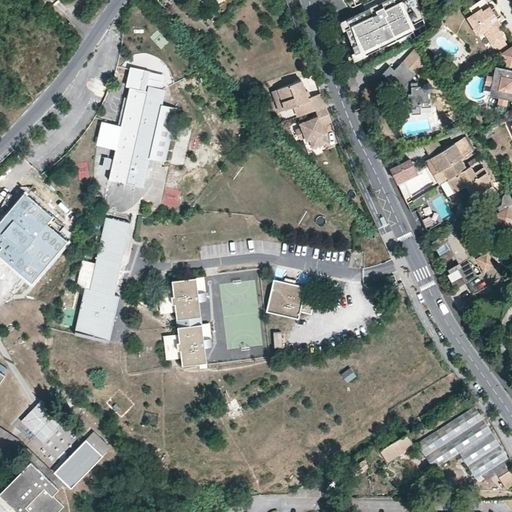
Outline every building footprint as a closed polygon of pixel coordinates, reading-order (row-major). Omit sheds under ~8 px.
[(417,0),(395,0),(348,20),(351,27),(347,29),(356,52),(361,50),(363,54),(429,26),(417,0)] [(489,0),(484,0),(472,7),(476,13),(474,18),(481,30),(487,31),(496,47),(507,40),(502,32),(507,29),(499,17),(494,9),(489,0)] [(499,6),(494,9),(499,17),(504,14),(499,6)] [(476,13),(472,7),(467,10),(481,34),(487,31),(481,30),(474,18),(476,13)] [(511,47),(501,54),(507,62),(510,67),(511,66),(511,47)] [(428,61),(415,49),(402,62),(415,74),(428,61)] [(432,84),(428,83),(425,84),(423,88),(418,88),(417,83),(411,83),(411,85),(408,82),(415,74),(402,62),(394,70),(390,66),(387,70),(383,74),(389,80),(391,79),(392,80),(389,83),(398,91),(402,85),(405,88),(405,93),(403,93),(403,102),(410,101),(411,112),(421,111),(421,105),(429,105),(428,93),(429,93),(433,91),(434,87),(432,84)] [(490,83),(492,73),(494,73),(495,68),(491,67),(489,75),(486,74),(484,82),(490,83)] [(511,70),(505,69),(501,68),(501,69),(495,68),(494,73),(492,73),(490,83),(484,82),(482,92),(498,96),(497,98),(506,100),(507,98),(511,98),(511,70)] [(199,77),(189,80),(191,87),(201,84),(199,77)] [(305,91),(301,80),(278,89),(285,109),(299,104),(304,102),(308,112),(315,110),(326,106),(321,93),(310,97),(308,98),(305,91)] [(152,86),(151,92),(168,96),(169,90),(152,86)] [(168,96),(151,92),(133,88),(131,98),(120,150),(118,160),(115,171),(113,180),(148,188),(150,178),(152,168),(154,159),(165,106),(168,96)] [(120,150),(131,98),(127,98),(117,149),(120,150)] [(308,112),(304,102),(299,104),(303,114),(308,112)] [(169,162),(181,110),(165,106),(154,159),(169,162)] [(328,112),(326,106),(315,110),(318,116),(300,123),(301,127),(305,137),(306,140),(309,139),(313,148),(328,142),(325,133),(321,125),(324,124),(331,121),(328,112)] [(305,137),(301,127),(295,129),(300,139),(305,137)] [(443,150),(435,155),(443,169),(438,171),(444,181),(447,179),(467,168),(461,158),(472,151),(464,137),(443,150)] [(443,150),(437,139),(423,147),(430,157),(435,155),(443,150)] [(443,169),(435,155),(430,157),(438,171),(443,169)] [(106,169),(115,171),(118,160),(108,158),(106,169)] [(411,158),(393,166),(399,179),(402,185),(408,201),(427,193),(411,158)] [(88,162),(76,163),(78,180),(90,178),(88,162)] [(470,166),(467,168),(447,179),(455,192),(466,185),(473,196),(494,184),(484,168),(474,173),(470,166)] [(434,174),(440,184),(444,181),(438,171),(434,174)] [(177,208),(182,191),(166,187),(161,204),(177,208)] [(0,247),(0,255),(32,282),(67,241),(66,240),(46,223),(52,215),(24,192),(8,210),(0,220),(0,243),(2,245),(0,247)] [(511,205),(511,196),(511,195),(507,194),(504,196),(503,199),(503,201),(504,203),(503,204),(505,209),(511,205)] [(428,227),(430,227),(444,219),(433,198),(421,204),(417,206),(422,216),(428,227)] [(509,229),(511,227),(511,205),(505,209),(503,204),(497,207),(500,212),(497,214),(499,217),(494,220),(497,225),(502,222),(504,226),(506,224),(509,229)] [(131,222),(106,217),(99,248),(124,254),(131,222)] [(459,224),(432,239),(439,253),(447,267),(471,254),(467,248),(471,246),(467,238),(463,240),(459,233),(463,231),(459,224)] [(124,254),(99,248),(97,256),(122,261),(124,254)] [(498,261),(491,249),(478,256),(484,269),(498,261)] [(122,261),(97,256),(91,281),(116,287),(122,261)] [(469,259),(446,272),(453,286),(465,279),(468,285),(472,292),(489,283),(479,264),(477,265),(469,259)] [(191,285),(190,277),(172,279),(174,295),(171,296),(172,304),(175,303),(179,341),(177,341),(177,349),(180,349),(182,365),(200,363),(199,355),(204,354),(204,349),(205,349),(205,346),(213,346),(212,338),(204,338),(204,336),(202,336),(202,332),(197,332),(194,309),(199,308),(198,303),(200,303),(200,300),(207,299),(206,291),(199,292),(198,290),(196,290),(196,285),(191,285)] [(296,283),(284,281),(274,278),(267,311),(299,318),(307,286),(296,283)] [(116,287),(91,281),(90,288),(114,294),(116,287)] [(90,288),(85,287),(75,331),(109,339),(119,295),(114,294),(90,288)] [(204,336),(200,303),(198,303),(199,308),(194,309),(197,332),(202,332),(202,336),(204,336)] [(109,339),(75,331),(74,334),(75,334),(109,342),(109,339)] [(273,348),(284,347),(283,331),(273,332),(273,348)] [(347,383),(356,376),(350,367),(341,374),(347,383)] [(76,371),(68,380),(81,390),(88,381),(76,371)] [(432,469),(459,452),(490,433),(475,406),(416,443),(432,469)] [(111,447),(94,431),(86,439),(103,455),(111,447)] [(490,433),(459,452),(475,478),(482,473),(504,460),(490,433)] [(406,434),(379,450),(386,461),(413,445),(406,434)] [(86,439),(54,472),(71,488),(103,455),(86,439)] [(511,483),(511,473),(504,460),(482,473),(486,479),(496,473),(505,488),(511,483)] [(31,461),(0,492),(0,495),(17,511),(57,511),(64,505),(52,494),(58,488),(31,461)]
